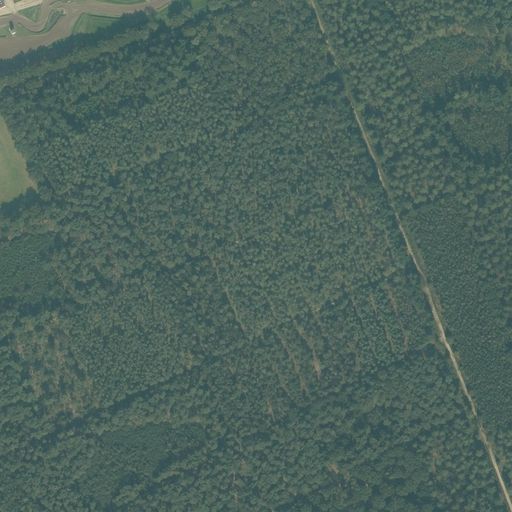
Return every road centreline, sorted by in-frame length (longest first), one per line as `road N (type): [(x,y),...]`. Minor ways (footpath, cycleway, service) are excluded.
road 1 (track): [(0,92),(269,0)]
road 2 (track): [(194,368),(414,265)]
road 3 (track): [(426,117),(511,335)]
road 4 (track): [(381,181),(309,0)]
road 5 (track): [(483,434),(414,265)]
road 6 (track): [(231,511),(231,448),(194,368)]
road 7 (track): [(344,89),(405,66),(378,0)]
